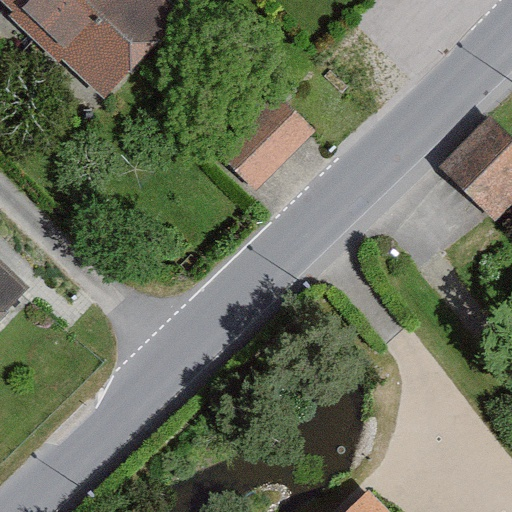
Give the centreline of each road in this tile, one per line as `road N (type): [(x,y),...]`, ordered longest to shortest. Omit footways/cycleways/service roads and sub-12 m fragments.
road 1 (tertiary): [(171,360),(511,32)]
road 2 (residential): [(171,360),(0,190)]
road 3 (tertiary): [(16,511),(171,360)]
